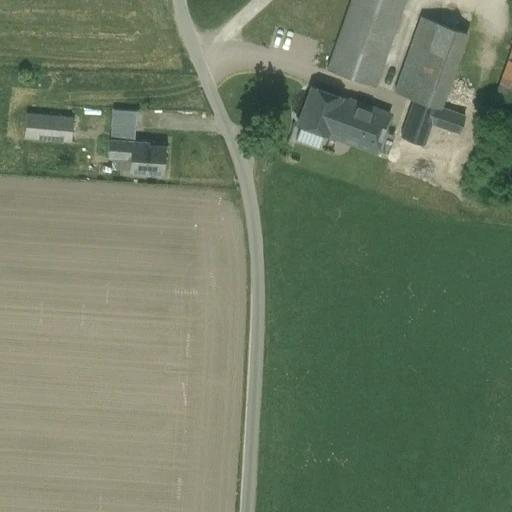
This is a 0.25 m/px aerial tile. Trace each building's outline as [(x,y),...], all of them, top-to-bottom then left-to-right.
[(350,0),(327,69),(376,86),(405,0),(350,0)] [(468,34),(419,17),(393,92),(413,98),(437,107),(442,108),(468,34)] [(511,61),(507,59),(489,111),(511,119),(511,117),(511,61)] [(371,109),(312,87),(299,123),(326,133),(328,133),(374,150),(392,100),(376,94),(371,109)] [(437,107),(413,98),(400,136),(424,144),(431,124),(437,107)] [(442,108),(437,107),(431,124),(458,134),(464,116),(442,108)] [(137,111),(113,111),(113,124),(136,125),(137,111)] [(73,117),(26,113),(24,137),(71,142),(73,117)] [(131,141),(108,139),(107,158),(112,158),(129,160),(131,143),(131,141)] [(165,146),(131,143),(129,160),(129,171),(129,172),(163,174),(165,146)] [(129,160),(112,158),(111,169),(129,171),(129,160)]
